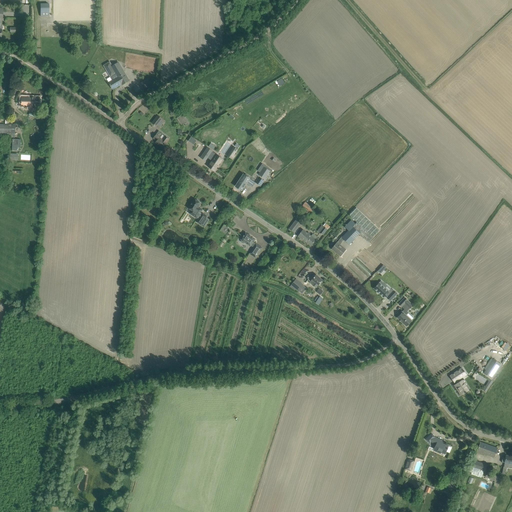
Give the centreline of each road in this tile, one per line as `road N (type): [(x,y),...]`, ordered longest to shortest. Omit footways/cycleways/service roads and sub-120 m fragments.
road 1 (unclassified): [(0,407),(174,373),(342,364),(392,336)]
road 2 (unclassified): [(392,336),(313,258),(118,124)]
road 3 (unclassified): [(118,124),(147,96),(262,34),(295,0)]
road 4 (unclassified): [(511,442),(456,423),(392,336)]
road 5 (unclassified): [(118,124),(0,50)]
